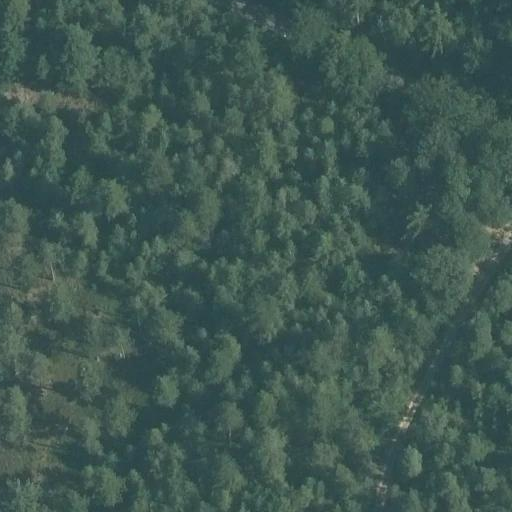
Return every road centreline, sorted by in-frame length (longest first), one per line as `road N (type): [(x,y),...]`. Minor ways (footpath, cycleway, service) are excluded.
road 1 (track): [(374,511),(388,445),(511,230)]
road 2 (tertiary): [(511,134),(229,0)]
